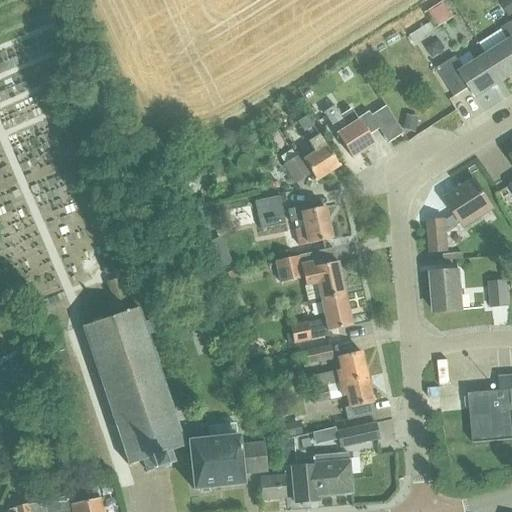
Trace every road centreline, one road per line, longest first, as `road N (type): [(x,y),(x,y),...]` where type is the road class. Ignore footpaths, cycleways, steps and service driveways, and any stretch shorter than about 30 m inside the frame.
road 1 (residential): [(511,110),(397,182),(409,349)]
road 2 (residential): [(409,349),(423,511)]
